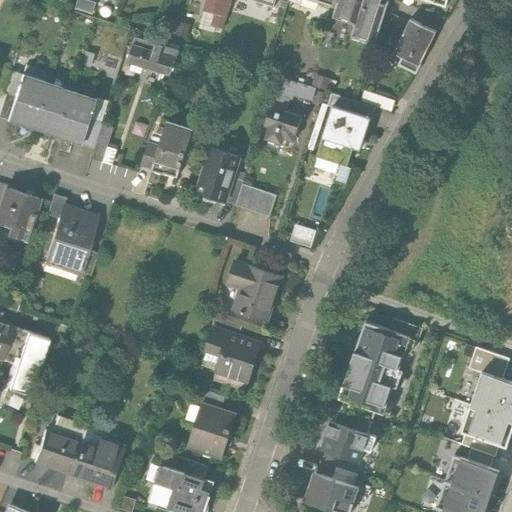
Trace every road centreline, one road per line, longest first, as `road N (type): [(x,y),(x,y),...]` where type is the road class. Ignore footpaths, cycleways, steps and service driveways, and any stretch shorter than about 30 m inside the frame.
road 1 (residential): [(0,159),(328,263)]
road 2 (residential): [(328,263),(481,0)]
road 3 (residential): [(243,511),(328,263)]
